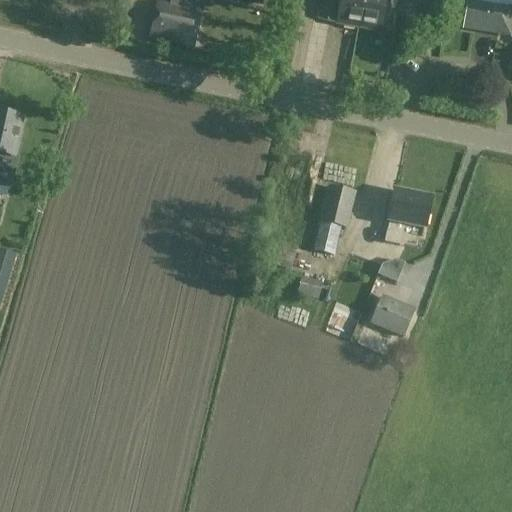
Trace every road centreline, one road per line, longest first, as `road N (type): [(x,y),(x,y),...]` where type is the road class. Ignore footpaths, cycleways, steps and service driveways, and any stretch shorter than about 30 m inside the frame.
road 1 (tertiary): [(289,99),(0,38)]
road 2 (tertiary): [(511,145),(289,99)]
